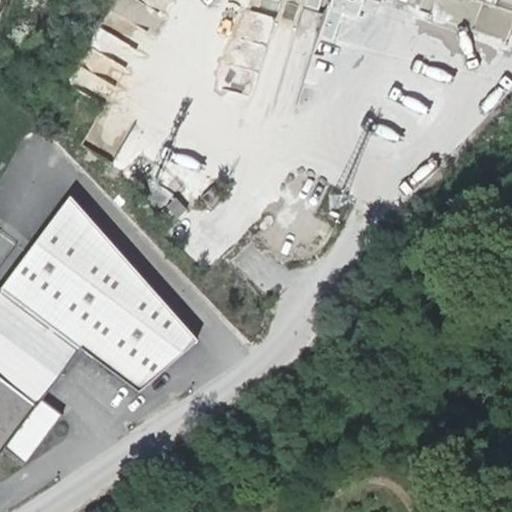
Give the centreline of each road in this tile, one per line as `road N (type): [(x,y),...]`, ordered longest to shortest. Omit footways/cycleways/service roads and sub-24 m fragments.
road 1 (unclassified): [(357,229),(310,315),(254,367),(55,511)]
road 2 (unknown): [(200,0),(185,46),(198,107),(219,127),(348,174)]
road 3 (unknown): [(394,191),(511,68)]
road 4 (track): [(295,511),(371,483),(407,493),(415,511)]
